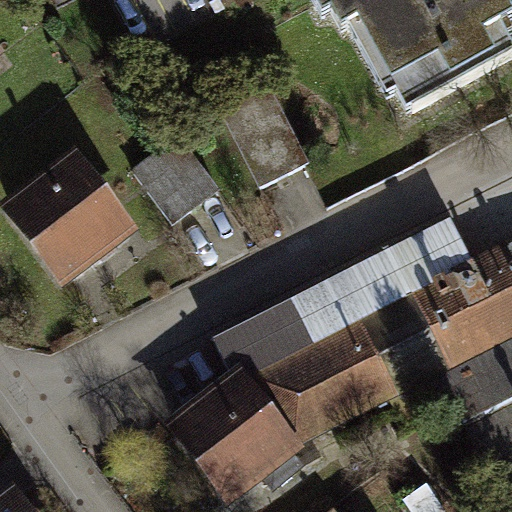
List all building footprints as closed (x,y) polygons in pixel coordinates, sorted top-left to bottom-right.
[(353,32),(403,118),(504,60),(484,25),(503,14),(494,0),(301,0),(328,47),(353,32)] [(0,74),(12,65),(0,49),(0,74)] [(271,90),(222,115),(262,192),(311,167),(271,90)] [(178,140),(136,172),(176,224),(218,191),(178,140)] [(4,211),(66,296),(137,244),(75,159),(4,211)] [(503,504),(511,499),(511,249),(472,270),(449,224),(215,342),(239,388),(288,452),(436,374),(503,504)] [(229,497),(260,474),(273,491),(301,469),(288,452),(239,388),(180,433),(229,497)] [(0,503),(0,511),(26,511),(12,494),(0,503)]
